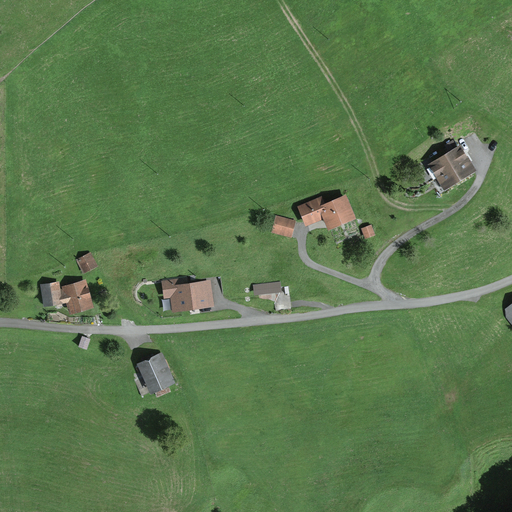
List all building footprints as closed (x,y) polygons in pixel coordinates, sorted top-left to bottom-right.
[(462,144),(429,163),(445,190),(478,171),(462,144)] [(322,199),(300,207),(306,224),(326,217),(330,229),(354,220),(356,219),(357,219),(348,194),(346,195),(325,203),(324,203),(322,199)] [(297,218),(276,213),(276,215),(272,231),(293,235),(296,221),(297,218)] [(372,223),(362,227),(366,238),(377,234),(372,223)] [(90,251),(78,258),(85,272),(98,266),(90,251)] [(281,276),(245,281),(248,309),(284,305),(281,276)] [(60,280),(42,284),(46,307),(67,303),(71,314),(94,307),(86,278),(61,286),(60,280)] [(212,305),(209,282),(187,285),(186,280),(163,283),(165,297),(173,296),(175,310),(212,305)] [(511,303),(505,309),(503,310),(511,320),(511,303)] [(92,338),(82,334),(78,345),(88,348),(92,338)] [(163,351),(138,362),(151,391),(176,380),(163,351)]
